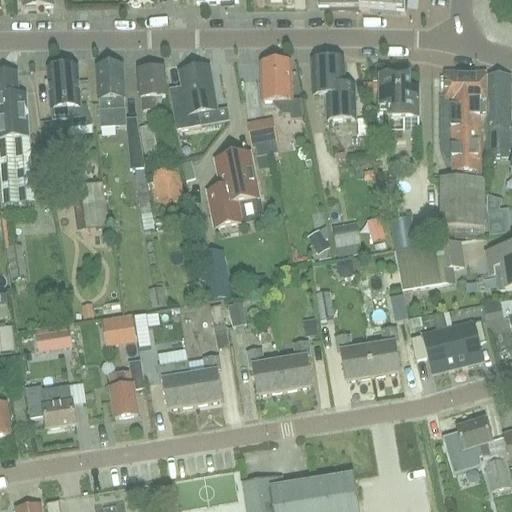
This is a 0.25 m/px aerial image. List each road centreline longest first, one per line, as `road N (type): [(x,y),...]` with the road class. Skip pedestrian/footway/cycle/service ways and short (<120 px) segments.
road 1 (residential): [(0,474),(411,409),(511,380)]
road 2 (residential): [(0,41),(457,43)]
